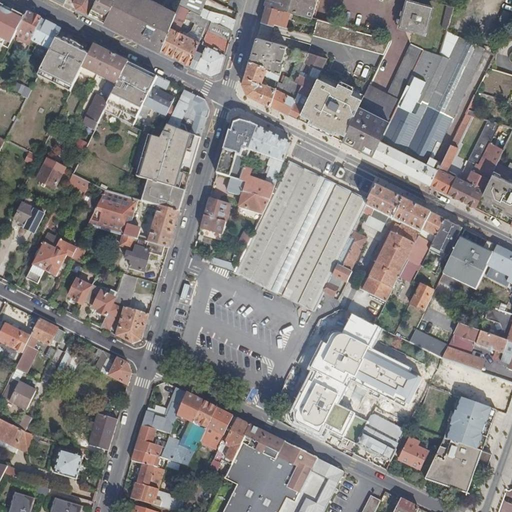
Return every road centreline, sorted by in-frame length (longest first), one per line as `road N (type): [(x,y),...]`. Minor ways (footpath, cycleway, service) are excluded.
road 1 (residential): [(442,511),(147,364)]
road 2 (secondary): [(511,240),(222,95)]
road 3 (tertiary): [(147,364),(222,95)]
road 4 (secondary): [(222,95),(29,0)]
road 5 (residential): [(147,364),(0,291)]
road 6 (tertiary): [(103,511),(147,364)]
